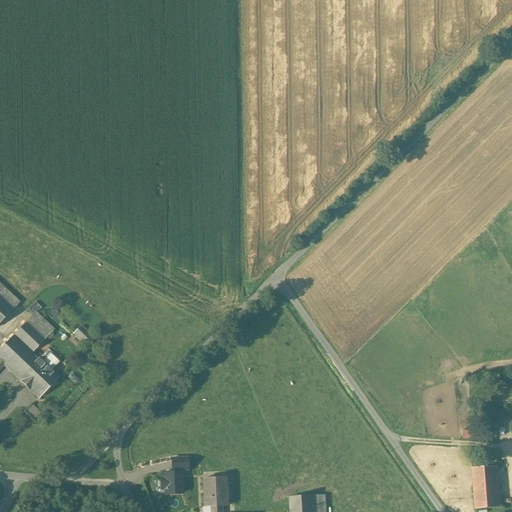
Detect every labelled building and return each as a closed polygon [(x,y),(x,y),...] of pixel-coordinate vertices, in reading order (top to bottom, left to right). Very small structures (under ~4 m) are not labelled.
[(8,292),(0,284),(0,297),(1,299),(8,292)] [(20,303),(8,292),(1,299),(13,310),(20,303)] [(1,299),(0,297),(0,324),(13,310),(1,299)] [(36,302),(28,309),(27,309),(33,316),(36,313),(41,308),(36,302)] [(54,330),(36,313),(33,316),(26,323),(44,340),(54,330)] [(44,340),(26,323),(14,335),(33,352),(44,340)] [(81,326),(74,334),(83,342),(90,335),(81,326)] [(33,352),(14,335),(0,350),(0,360),(4,365),(21,381),(31,390),(39,398),(59,377),(52,370),(42,361),(42,360),(41,361),(39,358),(33,352)] [(48,349),(39,358),(41,361),(42,360),(42,361),(51,351),(48,349)] [(60,360),(51,351),(42,361),(52,370),(60,362),(60,360)] [(32,404),(25,411),(33,419),(40,412),(32,404)] [(172,474),(181,473),(181,471),(188,471),(188,458),(171,459),(172,474)] [(498,466),(473,468),(476,509),(501,507),(498,466)] [(172,474),(165,474),(165,479),(161,479),(162,489),(165,489),(166,494),(182,494),(181,473),(172,474)] [(225,478),(204,479),(205,507),(211,507),(221,507),(226,506),(225,478)] [(314,511),(314,496),(290,498),(290,511),(314,511)] [(324,511),(324,496),(314,496),(314,511),(324,511)]
